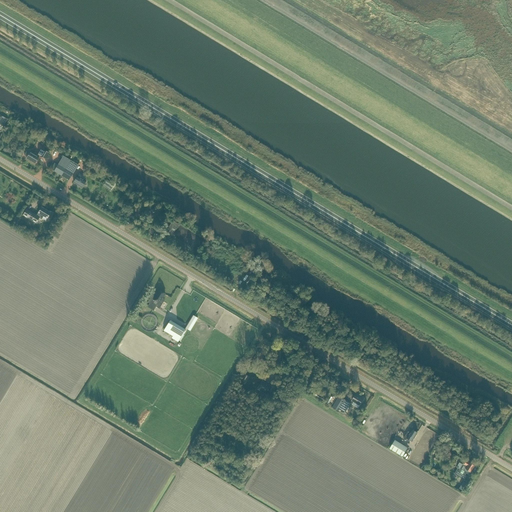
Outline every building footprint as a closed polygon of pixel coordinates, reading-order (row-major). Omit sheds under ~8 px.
[(11,126),(7,133),(12,137),(17,129),(11,126)] [(30,151),(30,152),(27,150),(24,155),(27,157),(26,158),(35,164),(40,156),(45,159),(49,153),(44,150),(42,148),(37,156),(30,151)] [(63,156),(54,171),(69,180),(79,165),(67,158),(63,156)] [(77,176),(73,183),(82,188),(86,181),(84,180),(85,177),(79,174),(78,176),(77,176)] [(47,219),(48,217),(51,218),(53,213),(49,211),(45,209),(42,207),(37,215),(32,213),(27,209),(23,215),(29,219),(36,224),(39,218),(42,219),(43,216),(47,219)] [(173,220),(168,228),(170,230),(172,227),(175,229),(179,223),(173,220)] [(31,231),(24,227),(22,232),(29,236),(31,231)] [(158,302),(162,304),(165,300),(163,298),(165,294),(162,292),(162,291),(160,290),(159,290),(156,294),(154,293),(154,292),(148,302),(150,303),(148,307),(153,310),(156,306),(159,308),(156,306),(158,302)] [(186,328),(190,331),(198,318),(195,316),(188,326),(187,325),(186,328)] [(185,330),(170,320),(164,330),(179,340),(185,330)] [(250,377),(245,374),(241,381),(246,384),(250,377)] [(272,387),(263,381),(259,388),(258,388),(258,389),(259,389),(261,390),(260,392),(264,394),(265,393),(267,394),(268,395),(268,394),(272,387),(273,387),(272,386),(272,387)] [(358,408),(360,406),(364,399),(356,394),(352,401),(354,402),(352,405),(358,408)] [(346,413),(349,407),(351,404),(344,399),(338,408),(337,411),(344,415),(345,412),(346,413)] [(404,438),(407,440),(407,439),(412,442),(418,433),(412,429),(410,433),(408,431),(404,438)] [(403,457),(408,448),(395,440),(390,449),(403,457)] [(472,464),(467,461),(465,464),(463,464),(460,469),(458,468),(455,474),(465,480),(467,476),(465,475),(466,473),(470,475),(473,472),(471,471),(475,466),(474,465),(474,464),(473,464),(472,464)] [(465,482),(464,481),(460,487),(464,490),(469,482),(466,480),(465,482)]
